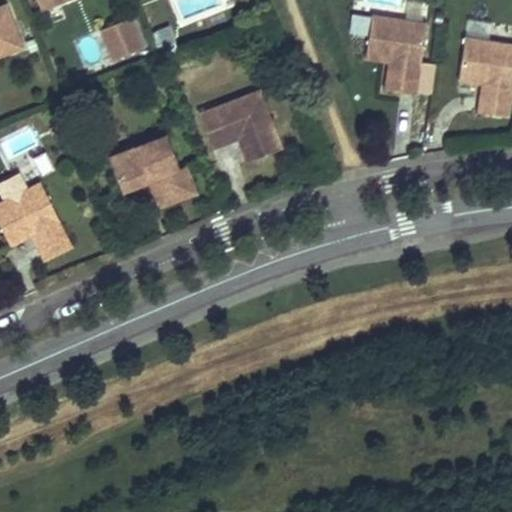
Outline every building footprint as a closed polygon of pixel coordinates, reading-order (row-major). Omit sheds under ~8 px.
[(34,0),(40,13),(72,0),(34,0)] [(0,59),(21,51),(5,8),(0,9),(0,59)] [(420,26),(364,17),(357,64),(381,68),(377,95),(409,100),(420,26)] [(124,24),(103,32),(115,63),(136,55),(124,24)] [(103,32),(96,35),(108,65),(115,63),(103,32)] [(511,50),(511,48),(457,40),(451,86),(474,89),(471,116),(504,121),(511,50)] [(258,96),(198,118),(211,153),(236,144),(245,166),(280,153),(258,96)] [(163,139),(107,161),(121,197),(144,189),(154,214),(195,199),(186,173),(178,175),(163,139)] [(32,157),(41,175),(53,168),(44,151),(32,157)] [(38,187),(0,205),(0,235),(8,251),(29,242),(41,265),(68,252),(38,187)]
